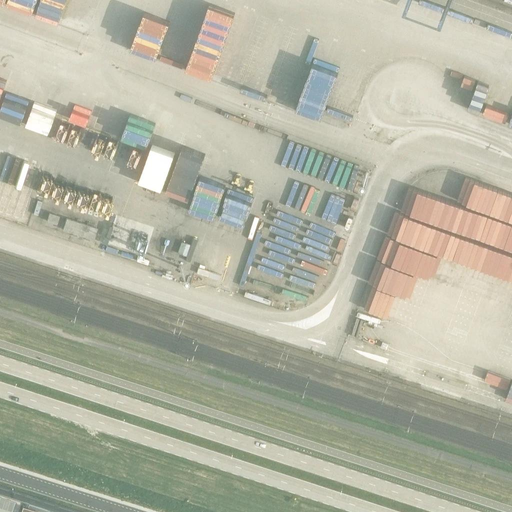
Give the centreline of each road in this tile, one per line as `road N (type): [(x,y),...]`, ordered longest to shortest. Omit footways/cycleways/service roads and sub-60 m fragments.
road 1 (secondary): [(463,511),(0,363)]
road 2 (secondary): [(0,390),(371,511)]
road 3 (unknown): [(289,153),(238,317)]
road 4 (unclassified): [(0,473),(122,511)]
